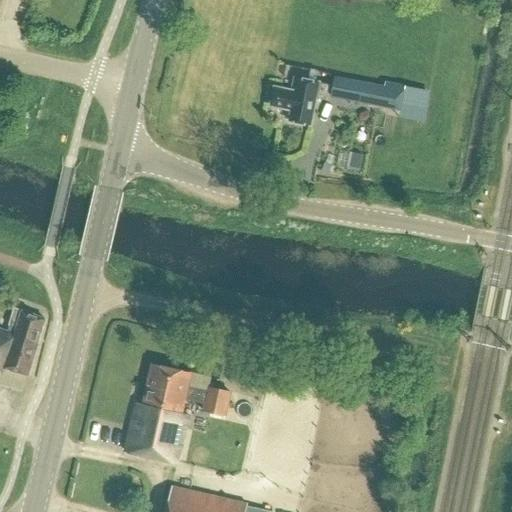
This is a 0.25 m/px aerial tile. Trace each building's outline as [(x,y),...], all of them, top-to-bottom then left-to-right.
[(326,98),(329,83),(294,76),(292,90),(275,86),(271,105),(292,109),(290,120),(310,124),(316,96),(326,98)] [(385,87),(335,78),(332,98),(402,111),(407,86),(386,82),(385,87)] [(0,328),(0,385),(5,370),(24,377),(44,321),(14,310),(8,325),(16,328),(14,334),(0,328)] [(186,392),(227,401),(229,391),(207,386),(207,388),(188,383),(190,371),(152,363),(147,384),(186,392)] [(253,374),(249,385),(260,390),(265,378),(253,374)] [(224,415),(227,401),(186,392),(147,384),(143,404),(136,402),(125,448),(176,459),(187,413),(181,412),(184,398),(204,402),(202,410),(224,415)] [(292,476),(296,449),(285,448),(281,474),(292,476)] [(171,483),(164,511),(244,511),(246,506),(247,501),(171,483)]
